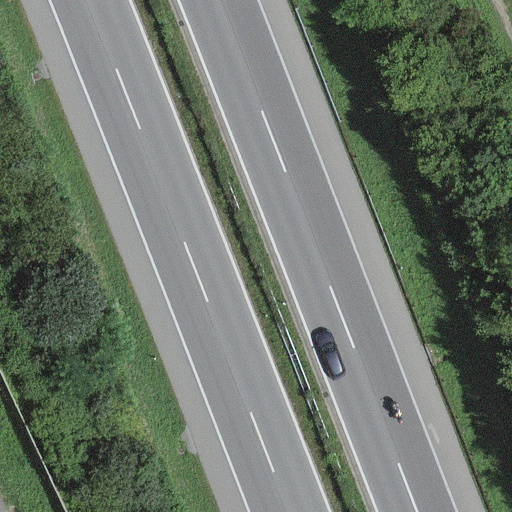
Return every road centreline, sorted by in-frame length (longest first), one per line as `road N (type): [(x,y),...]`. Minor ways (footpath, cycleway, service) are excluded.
road 1 (motorway): [(84,0),(285,511)]
road 2 (motorway): [(413,511),(214,0)]
